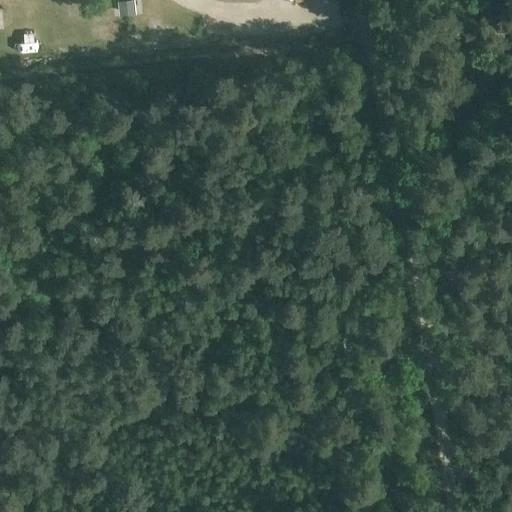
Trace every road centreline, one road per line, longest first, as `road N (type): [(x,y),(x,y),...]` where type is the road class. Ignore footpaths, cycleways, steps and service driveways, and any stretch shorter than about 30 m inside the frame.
road 1 (unknown): [(451,511),(359,0)]
road 2 (track): [(193,0),(253,17),(340,19)]
